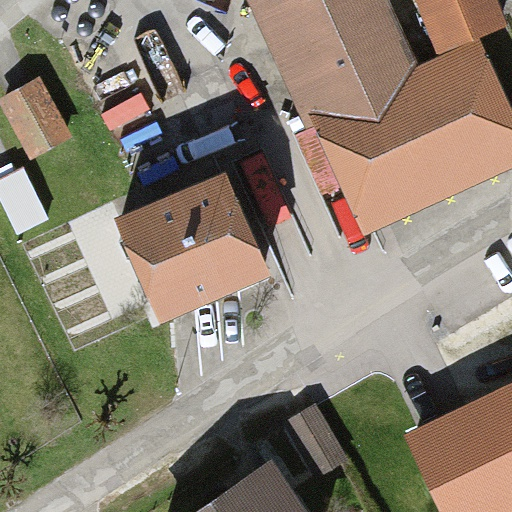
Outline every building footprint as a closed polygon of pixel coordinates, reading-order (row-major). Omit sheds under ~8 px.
[(374,0),(240,0),(344,227),(511,151),(511,140),(471,50),(410,78),(374,0)] [(502,28),(489,0),(401,0),(426,59),(502,28)] [(61,156),(29,86),(0,98),(0,115),(25,172),(61,156)] [(210,167),(105,206),(140,300),(245,261),(210,167)] [(511,378),(410,424),(449,511),(489,511),(511,502),(511,378)] [(295,511),(261,459),(180,511),(295,511)]
